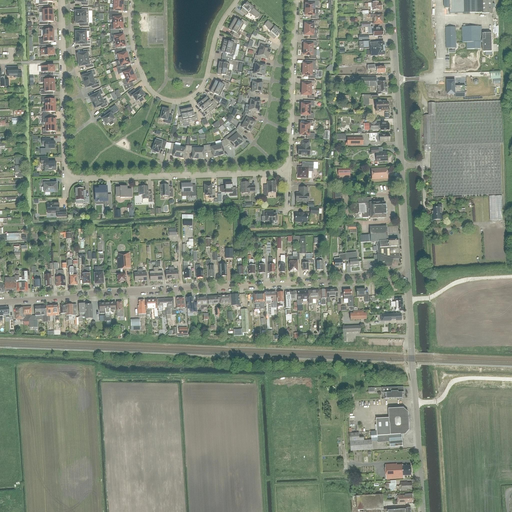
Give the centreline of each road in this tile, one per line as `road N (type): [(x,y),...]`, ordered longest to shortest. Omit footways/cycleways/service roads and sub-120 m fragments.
road 1 (unclassified): [(407,276),(0,301)]
road 2 (tertiary): [(407,276),(391,0)]
road 3 (residential): [(237,0),(217,31),(199,92),(174,103),(155,97),(143,80),(131,0)]
road 4 (tertiary): [(420,511),(407,276)]
road 5 (residential): [(65,180),(288,175)]
road 6 (residential): [(65,180),(60,0)]
road 7 (residential): [(295,0),(288,175)]
